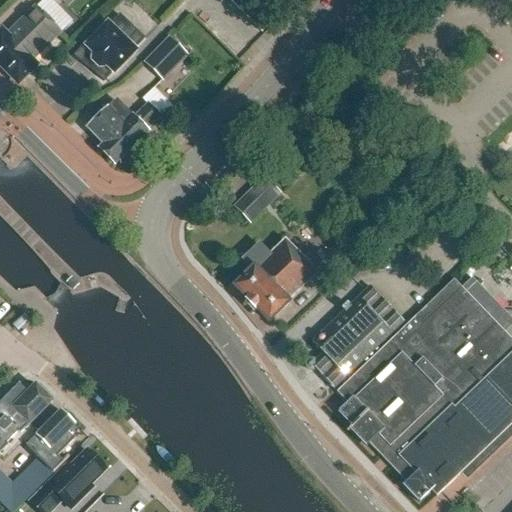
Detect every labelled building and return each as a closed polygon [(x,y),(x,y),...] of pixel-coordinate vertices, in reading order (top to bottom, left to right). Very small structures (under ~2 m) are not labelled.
[(263,0),(246,18),(262,33),(281,14),(266,0),(263,0)] [(0,68),(0,69),(46,22),(33,10),(5,39),(1,35),(0,35),(0,68)] [(59,35),(46,22),(0,69),(18,86),(35,68),(31,64),(59,35)] [(124,45),(108,30),(87,51),(83,48),(74,59),(84,67),(91,69),(105,82),(113,74),(114,75),(134,55),(132,53),(143,42),(135,34),(124,45)] [(163,83),(188,57),(169,38),(143,64),(163,83)] [(114,165),(146,134),(145,133),(160,119),(147,106),(133,120),(116,103),(89,129),(106,146),(101,151),(114,165)] [(249,227),(279,198),(262,181),(232,210),(249,227)] [(287,305),(317,277),(286,245),(270,261),(256,247),(243,260),(247,264),(244,267),(228,282),(269,326),(288,307),(287,305)] [(509,301),(511,298),(511,269),(494,286),(509,301)] [(511,342),(462,290),(454,282),(416,319),(336,394),(348,406),(339,415),(352,429),(348,432),(349,433),(353,429),(406,485),(402,488),(418,505),(431,493),(436,499),(493,445),(497,450),(511,435),(511,342)] [(333,391),(403,324),(369,289),(311,345),(322,356),(315,363),(314,362),(310,362),(307,365),(306,369),(309,372),(313,372),(314,371),(333,391)] [(52,404),(36,387),(28,395),(20,386),(0,405),(0,503),(8,511),(16,511),(53,475),(69,459),(68,458),(63,464),(58,459),(76,441),(69,434),(76,427),(61,413),(26,448),(38,460),(6,492),(3,489),(9,483),(0,473),(0,456),(9,448),(7,446),(18,434),(20,436),(52,404)] [(106,472),(87,453),(64,476),(61,473),(30,504),(37,511),(52,511),(62,503),(71,511),(93,489),(91,487),(106,472)]
